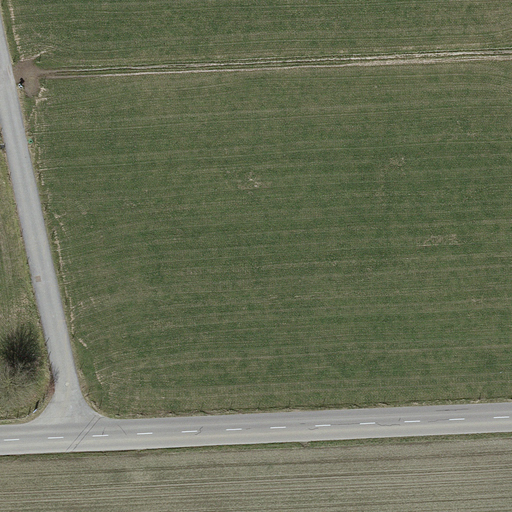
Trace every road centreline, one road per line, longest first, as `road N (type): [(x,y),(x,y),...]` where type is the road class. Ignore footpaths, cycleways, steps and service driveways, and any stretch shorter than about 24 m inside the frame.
road 1 (unclassified): [(0,439),(511,413)]
road 2 (track): [(78,433),(0,48)]
